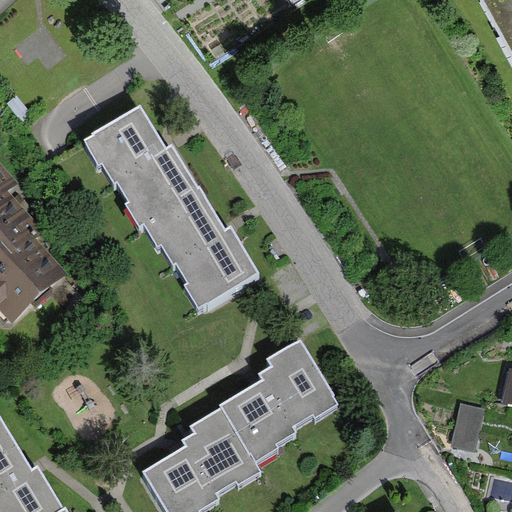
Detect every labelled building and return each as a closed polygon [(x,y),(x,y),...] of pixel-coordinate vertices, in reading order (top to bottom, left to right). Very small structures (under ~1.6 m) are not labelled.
[(511,0),(487,0),(511,45),(511,0)] [(204,311),(260,278),(234,235),(228,239),(223,231),(176,153),(169,157),(164,150),(144,117),(91,149),(141,232),(147,228),(162,253),(167,250),(204,311)] [(0,319),(5,325),(67,269),(41,240),(47,235),(12,196),(24,186),(0,159),(0,319)] [(337,406),(302,347),(272,365),(275,370),(262,377),(267,385),(257,391),(225,410),(258,465),(282,451),(279,446),(298,434),(295,430),(337,406)] [(453,447),(476,452),(485,408),(461,403),(453,447)] [(258,465),(225,410),(194,428),(200,436),(187,444),(191,451),(180,457),(150,475),(172,511),(204,511),(221,500),(218,495),(239,483),(241,487),(263,474),(258,465)] [(62,511),(40,475),(32,479),(28,471),(0,426),(0,511),(62,511)]
